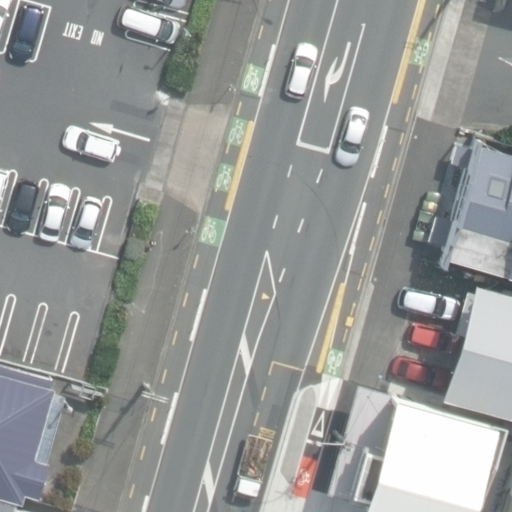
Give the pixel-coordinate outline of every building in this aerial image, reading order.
[(511,146),(463,133),(431,250),(511,271),(511,146)] [(511,284),(456,270),(425,386),(511,409),(511,284)] [(81,378),(0,356),(0,488),(47,501),(81,378)] [(475,511),(501,417),(379,385),(351,490),(433,511),(475,511)] [(88,511),(47,501),(0,488),(0,511),(88,511)]
